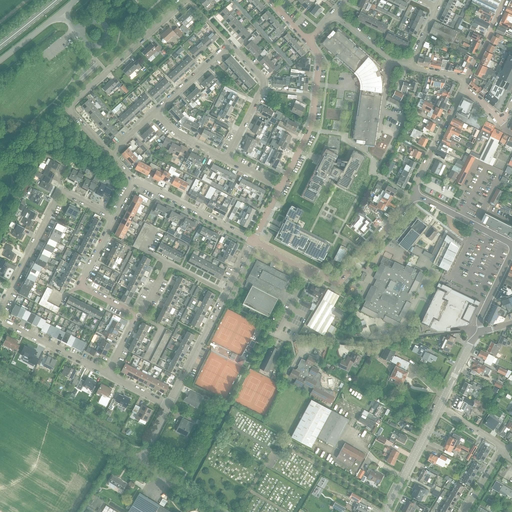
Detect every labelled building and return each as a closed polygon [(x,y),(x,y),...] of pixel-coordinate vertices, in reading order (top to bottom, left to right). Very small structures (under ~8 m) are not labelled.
[(305,0),(301,4),(305,9),(311,3),(309,0),(308,0),(305,0)] [(366,9),(369,2),(364,0),(361,0),(358,6),(366,9)] [(402,0),(398,7),(405,10),(408,3),(402,0)] [(494,14),(501,0),(473,0),(472,3),(481,7),(494,14)] [(260,3),(255,8),(259,13),(264,8),(260,3)] [(452,12),(454,7),(448,3),(445,9),(452,12)] [(320,9),(321,7),(318,5),(318,6),(316,6),(310,13),(316,17),(322,10),(320,9)] [(490,23),(494,14),(481,7),(478,12),(486,16),(484,20),(490,23)] [(192,20),(193,21),(196,18),(191,13),(193,11),(191,8),(179,19),(183,24),(180,27),(186,33),(189,30),(185,26),(192,20)] [(224,19),(231,13),(226,8),(219,14),(224,19)] [(417,15),(423,18),(426,12),(420,9),(417,15)] [(449,18),(452,12),(445,9),(442,15),(449,18)] [(267,20),(272,16),(267,11),(262,16),(267,20)] [(364,23),(367,16),(360,12),(360,13),(357,12),(355,15),(358,16),(357,20),(364,23)] [(502,19),(511,23),(511,15),(505,12),(502,19)] [(229,24),(236,18),(231,13),(224,19),(229,24)] [(420,24),(423,18),(417,15),(414,21),(420,24)] [(446,24),(449,18),(442,15),(440,21),(446,24)] [(271,25),(276,21),(272,16),(267,20),(271,25)] [(370,26),(374,19),(367,16),(364,23),(370,26)] [(234,30),(241,24),(236,18),(229,24),(234,30)] [(474,24),(478,26),(478,25),(487,29),(489,24),(477,18),(475,23),(474,24)] [(377,29),(381,22),(374,19),(370,26),(377,29)] [(511,23),(502,19),(499,24),(500,24),(498,26),(506,30),(507,27),(510,29),(509,31),(511,32),(511,23)] [(275,30),(280,25),(276,21),(271,25),(275,30)] [(418,30),(420,24),(414,21),(411,27),(418,30)] [(381,22),(377,29),(384,33),(388,25),(381,22)] [(457,32),(455,30),(435,22),(430,33),(452,43),(457,32)] [(239,35),(245,29),(241,24),(234,30),(239,35)] [(280,25),(275,30),(280,35),(285,30),(280,25)] [(506,30),(498,26),(495,32),(503,36),(505,32),(511,36),(511,34),(511,32),(509,31),(506,30)] [(178,37),(183,33),(177,27),(173,31),(169,27),(161,35),(163,38),(163,39),(162,40),(162,41),(162,42),(163,42),(164,43),(165,43),(165,42),(166,41),(166,42),(175,34),(178,37)] [(415,36),(418,30),(411,27),(408,33),(415,36)] [(245,29),(239,35),(244,40),(250,34),(247,31),(248,29),(247,28),(245,29)] [(380,67),(378,65),(338,30),(335,32),(333,30),(321,44),(335,56),(336,56),(355,72),(354,73),(356,75),(357,77),(359,79),(360,82),(360,84),(360,87),(360,89),(362,90),(359,116),(356,115),(353,139),(356,140),(356,143),(365,144),(365,145),(373,147),(374,141),(375,133),(384,78),(384,77),(383,76),(382,75),(380,75),(378,70),(379,69),(380,68),(380,67)] [(206,36),(212,43),(218,38),(212,31),(206,36)] [(392,42),(395,35),(388,31),(386,36),(385,39),(392,42)] [(467,36),(473,39),(480,43),(483,37),(476,33),(474,32),(471,38),(467,36)] [(287,43),(292,38),(287,33),(282,38),(287,43)] [(502,40),(503,37),(497,34),(495,37),(493,36),(491,42),(498,46),(497,47),(506,51),(508,46),(505,44),(504,46),(500,44),(502,41),(502,40)] [(399,45),(402,38),(395,35),(392,42),(399,45)] [(207,48),(212,43),(206,36),(201,41),(207,48)] [(251,52),(257,46),(252,41),(254,39),(252,36),(248,41),(250,43),(246,47),(251,52)] [(473,40),(473,39),(467,36),(466,39),(472,41),(470,45),(477,49),(480,44),(473,40)] [(291,47),(296,43),(292,38),(287,43),(291,47)] [(402,38),(399,45),(405,49),(407,46),(409,41),(402,38)] [(201,53),(207,48),(201,41),(196,46),(201,53)] [(158,52),(161,49),(155,43),(153,45),(152,44),(146,49),(147,49),(142,53),(148,59),(157,51),(158,52)] [(296,52),(301,48),(296,43),(291,47),(296,52)] [(438,48),(447,52),(449,47),(440,43),(438,48)] [(477,49),(470,45),(470,46),(464,43),(463,45),(467,47),(468,46),(469,47),(467,51),(468,51),(475,54),(477,49)] [(486,50),(492,53),(495,47),(489,44),(486,50)] [(196,57),(201,53),(196,46),(190,51),(196,57)] [(262,56),(266,52),(264,50),(262,52),(257,46),(251,52),(256,58),(260,54),(262,56)] [(468,51),(467,51),(457,46),(455,50),(463,53),(463,54),(465,55),(463,60),(470,63),(473,58),(466,54),(468,51)] [(301,48),(296,52),(300,57),(305,52),(301,48)] [(265,67),(271,61),(266,56),(268,54),(270,53),(268,51),(266,52),(262,56),(264,58),(260,62),(265,67)] [(483,57),(490,60),(492,57),(494,58),(495,56),(493,55),(486,51),(483,57)] [(424,60),(425,57),(425,56),(426,53),(424,52),(423,55),(423,57),(419,56),(419,58),(417,64),(423,66),(424,60)] [(494,82),(493,84),(492,85),(493,85),(488,93),(484,98),(489,103),(490,104),(498,95),(498,93),(502,95),(505,89),(509,91),(511,84),(511,53),(509,52),(508,54),(510,55),(502,71),(500,70),(498,73),(496,78),(494,82)] [(430,67),(432,55),(432,54),(430,53),(429,58),(425,57),(424,60),(423,66),(430,67)] [(432,55),(430,67),(444,69),(448,61),(442,60),(442,61),(436,60),(437,58),(434,57),(434,56),(432,55)] [(184,61),(190,68),(196,63),(189,56),(184,61)] [(229,67),(236,61),(231,56),(224,61),(227,64),(226,64),(228,68),(229,67)] [(487,66),(490,60),(483,57),(480,63),(487,66)] [(291,72),(298,73),(299,70),(309,72),(309,67),(307,67),(308,59),(303,59),(302,64),(299,64),(299,70),(291,69),(291,72)] [(470,63),(463,60),(463,59),(460,66),(457,64),(454,71),(465,74),(470,63)] [(138,70),(141,67),(136,61),(133,63),(132,62),(126,67),(127,67),(123,71),(128,77),(137,69),(138,70)] [(185,73),(190,68),(184,61),(178,66),(185,73)] [(234,72),(241,67),(236,61),(229,67),(231,69),(231,70),(233,73),(234,72)] [(271,61),(265,67),(270,73),(273,69),(276,71),(280,67),(278,65),(276,67),(271,61)] [(445,70),(451,71),(453,64),(449,62),(445,70)] [(498,73),(496,72),(480,64),(475,74),(482,77),(486,79),(489,75),(496,78),(498,73)] [(180,78),(185,73),(178,66),(173,71),(180,78)] [(238,78),(245,72),(241,67),(234,72),(236,74),(236,75),(238,78)] [(174,83),(180,78),(173,71),(168,76),(174,83)] [(243,84),(250,77),(245,72),(238,78),(239,78),(241,80),(240,81),(243,84)] [(206,79),(212,85),(215,82),(218,85),(222,82),(218,77),(216,79),(212,74),(206,79)] [(250,77),(243,84),(244,83),(246,85),(245,86),(248,89),(255,83),(250,77)] [(160,83),(166,90),(172,85),(165,78),(160,83)] [(283,85),(285,85),(286,78),(283,78),(283,81),(273,79),(273,86),(282,88),(283,85)] [(442,88),(443,85),(445,81),(432,78),(428,78),(427,82),(431,83),(430,86),(442,88)] [(478,94),(482,89),(480,87),(479,87),(474,83),(476,79),(473,78),(469,86),(478,94)] [(118,88),(121,85),(116,79),(113,81),(112,80),(106,85),(107,85),(103,89),(108,95),(117,87),(118,88)] [(209,88),(212,85),(206,79),(201,84),(206,89),(203,91),(207,95),(212,91),(209,88)] [(124,81),(121,85),(127,91),(130,87),(124,81)] [(403,82),(401,90),(405,91),(406,89),(415,91),(417,83),(411,81),(410,84),(403,82)] [(446,91),(451,93),(455,85),(450,83),(450,84),(445,81),(443,85),(446,86),(445,88),(447,89),(446,91)] [(482,89),(478,94),(483,98),(488,91),(486,89),(490,84),(487,82),(482,89)] [(161,95),(166,90),(160,83),(154,88),(161,95)] [(307,90),(307,84),(298,83),(297,83),(297,86),(299,86),(299,89),(288,88),(288,91),(302,93),(303,90),(307,90)] [(93,88),(89,92),(100,104),(103,101),(97,95),(98,94),(93,88)] [(155,100),(161,95),(154,88),(149,93),(155,100)] [(207,95),(203,91),(201,93),(197,88),(192,93),(197,99),(200,96),(203,99),(207,95)] [(451,93),(446,91),(443,89),(441,94),(437,93),(437,95),(435,94),(435,96),(439,97),(440,95),(448,99),(451,93)] [(395,91),(392,97),(400,101),(403,95),(395,91)] [(194,102),(197,99),(192,93),(187,97),(191,102),(189,104),(193,108),(197,105),(194,102)] [(229,100),(236,103),(239,97),(230,93),(227,98),(229,100)] [(140,99),(147,106),(152,101),(146,94),(140,99)] [(445,104),(448,99),(440,95),(439,97),(435,96),(434,98),(437,99),(445,104)] [(387,101),(402,108),(404,104),(389,97),(387,101)] [(470,113),(469,112),(474,102),(464,97),(461,103),(460,103),(458,108),(455,114),(462,118),(463,115),(468,118),(470,113)] [(443,109),(445,104),(437,99),(434,98),(433,101),(435,102),(434,105),(443,109)] [(141,111),(147,106),(140,99),(135,104),(141,111)] [(424,101),(420,99),(417,106),(422,109),(425,111),(426,109),(429,111),(430,109),(434,110),(430,117),(434,119),(436,115),(439,117),(442,110),(424,101)] [(86,112),(93,106),(88,100),(81,106),(86,112)] [(233,109),(236,103),(229,100),(226,105),(233,109)] [(291,111),(300,115),(305,105),(296,100),(294,104),(295,104),(291,111)] [(136,116),(141,111),(135,104),(130,109),(136,116)] [(229,115),(233,109),(226,105),(225,109),(222,107),(220,110),(221,110),(229,115)] [(91,117),(98,111),(93,106),(86,112),(91,117)] [(119,108),(117,106),(112,111),(115,114),(120,109),(119,108)] [(173,116),(179,111),(174,106),(168,111),(173,116)] [(267,120),(272,122),(275,124),(278,119),(271,116),(273,112),(264,107),(261,114),(268,117),(267,120)] [(131,121),(136,116),(130,109),(124,114),(131,121)] [(226,120),(229,115),(221,110),(218,116),(226,120)] [(96,123),(103,116),(98,111),(91,117),(96,123)] [(180,123),(188,116),(186,114),(184,116),(179,111),(173,116),(178,122),(178,121),(180,123)] [(125,126),(131,121),(124,114),(119,119),(125,126)] [(101,128),(108,122),(103,116),(96,123),(101,128)] [(189,130),(193,122),(188,120),(189,117),(188,116),(180,123),(183,126),(183,127),(189,130)] [(463,124),(464,125),(465,124),(453,118),(450,124),(461,129),(463,124)] [(272,122),(267,120),(265,119),(264,122),(258,119),(255,125),(262,129),(264,125),(269,128),(272,122)] [(423,133),(427,135),(429,130),(432,131),(435,124),(424,119),(423,121),(427,123),(426,127),(424,126),(422,130),(423,131),(423,133)] [(286,126),(294,131),(297,125),(289,120),(286,126)] [(193,122),(189,130),(195,133),(198,127),(201,128),(204,123),(199,121),(197,124),(193,122)] [(490,134),(491,135),(494,129),(495,126),(486,121),(482,130),(481,130),(476,140),(480,142),(483,135),(482,135),(483,131),(486,132),(485,134),(485,135),(488,137),(489,137),(490,134)] [(106,133),(113,127),(108,122),(101,128),(106,133)] [(260,133),(262,129),(255,125),(252,131),(257,134),(256,137),(261,139),(263,134),(260,133)] [(287,130),(283,128),(277,125),(276,128),(281,131),(280,133),(283,135),(281,138),(288,142),(292,136),(286,133),(287,130)] [(447,131),(459,136),(461,131),(455,128),(450,125),(447,131)] [(113,127),(106,133),(111,139),(118,133),(113,127)] [(146,131),(152,138),(155,135),(158,138),(162,134),(158,130),(156,132),(151,127),(146,131)] [(216,135),(216,134),(217,133),(213,132),(215,129),(212,128),(210,132),(207,139),(212,142),(216,135)] [(427,135),(413,128),(409,136),(414,139),(415,137),(419,140),(417,144),(424,147),(428,140),(421,137),(422,133),(427,135)] [(472,136),(476,138),(480,131),(475,128),(472,136)] [(207,139),(210,132),(204,129),(201,136),(207,139)] [(479,160),(489,164),(496,150),(499,144),(497,143),(502,133),(494,129),(487,143),(486,145),(479,160)] [(149,141),(152,138),(146,131),(141,136),(145,141),(143,143),(147,147),(151,143),(149,141)] [(458,137),(459,136),(447,131),(444,137),(452,141),(453,137),(454,137),(454,139),(459,141),(461,138),(458,137)] [(217,133),(216,134),(216,135),(212,142),(219,145),(221,140),(222,141),(224,137),(217,133)] [(502,143),(505,144),(509,136),(504,134),(500,142),(496,150),(498,151),(499,149),(500,150),(502,146),(501,145),(502,143)] [(173,153),(177,145),(174,144),(175,142),(166,137),(162,145),(169,149),(168,151),(173,153)] [(266,142),(261,139),(256,137),(255,140),(249,137),(246,143),(253,147),(255,143),(258,144),(259,142),(265,145),(266,142)] [(454,142),(452,141),(444,137),(441,142),(449,146),(451,143),(454,145),(454,144),(454,143),(454,142)] [(285,149),(288,142),(281,138),(279,142),(276,141),(275,142),(273,141),(272,141),(271,143),(270,142),(269,141),(268,143),(273,146),(278,148),(279,146),(285,149)] [(251,150),(253,147),(246,143),(243,149),(248,152),(247,155),(252,157),(254,152),(251,150)] [(449,151),(451,152),(453,149),(449,147),(441,143),(438,148),(448,153),(449,151)] [(177,145),(173,153),(177,156),(180,151),(185,154),(188,148),(181,145),(180,147),(177,145)] [(126,159),(132,153),(130,150),(133,148),(131,146),(122,154),(126,159)] [(277,151),(278,148),(273,146),(271,151),(274,152),(272,156),(279,160),(282,154),(277,151)] [(409,154),(418,159),(421,152),(409,146),(408,149),(411,151),(409,154)] [(444,159),(446,156),(447,157),(448,155),(438,149),(435,155),(444,159)] [(322,160),(320,164),(319,166),(317,165),(313,173),(315,174),(313,177),(312,176),(309,180),(311,181),(310,183),(308,183),(306,187),(308,188),(306,190),(305,189),(303,194),(304,194),(303,198),(313,203),(317,196),(318,196),(319,194),(318,196),(316,195),(317,192),(318,188),(319,189),(320,185),(322,182),(324,179),(324,178),(328,171),(329,171),(328,174),(329,175),(328,176),(334,179),(336,180),(337,180),(338,180),(336,184),(346,190),(346,189),(347,187),(349,187),(349,188),(351,183),(350,182),(351,180),(352,181),(353,181),(355,176),(353,175),(354,173),(356,174),(358,170),(357,169),(358,166),(359,167),(360,167),(364,159),(363,159),(362,158),(363,155),(353,150),(349,157),(347,161),(340,160),(340,159),(337,159),(336,162),(334,162),(338,155),(336,154),(336,151),(327,150),(326,153),(324,152),(322,156),(325,158),(324,161),(323,161),(322,160)] [(138,161),(140,156),(139,155),(136,158),(132,153),(126,159),(131,164),(132,164),(134,167),(136,168),(139,161),(138,161)] [(192,164),(196,156),(191,153),(186,163),(189,165),(187,168),(189,169),(192,164)] [(464,165),(470,168),(475,158),(469,155),(464,165)] [(141,172),(145,165),(140,162),(142,158),(140,156),(138,161),(139,161),(136,168),(135,169),(141,172)] [(196,156),(192,164),(194,165),(195,164),(198,166),(202,158),(196,156)] [(276,166),(279,160),(272,156),(270,160),(267,158),(264,164),(269,166),(270,163),(276,166)] [(406,165),(413,168),(416,163),(405,158),(404,160),(407,162),(406,165)] [(465,162),(462,161),(458,159),(455,166),(461,169),(465,162)] [(43,175),(52,179),(54,175),(49,172),(51,168),(57,171),(60,165),(51,160),(48,165),(43,163),(41,168),(45,170),(43,175)] [(431,171),(439,174),(443,164),(436,160),(431,171)] [(153,171),(156,166),(151,163),(149,166),(145,165),(141,172),(147,175),(150,169),(153,171)] [(216,174),(219,167),(213,164),(210,171),(213,172),(210,178),(213,179),(215,174),(216,174)] [(411,173),(413,168),(406,165),(403,170),(411,173)] [(465,178),(470,168),(464,165),(459,175),(465,178)] [(163,174),(163,173),(159,172),(161,168),(156,166),(153,171),(156,172),(153,178),(159,181),(160,179),(160,178),(163,174)] [(172,177),(175,172),(176,169),(171,166),(168,173),(164,171),(163,173),(163,174),(160,178),(160,179),(166,182),(169,176),(172,177)] [(219,181),(225,170),(219,167),(216,174),(218,175),(216,180),(219,181)] [(79,170),(78,172),(73,170),(68,179),(73,183),(76,177),(81,179),(84,173),(79,170)] [(227,179),(230,173),(225,170),(219,181),(221,178),(226,181),(227,179)] [(408,179),(411,173),(403,170),(401,175),(408,179)] [(448,177),(455,180),(458,174),(451,170),(448,177)] [(178,188),(182,180),(178,178),(180,174),(175,172),(172,177),(175,179),(172,184),(178,188)] [(230,194),(233,188),(236,184),(233,183),(236,176),(230,173),(227,179),(230,181),(228,185),(231,187),(229,190),(223,187),(221,190),(228,193),(230,194)] [(52,179),(43,175),(42,174),(40,179),(42,180),(39,186),(49,191),(52,185),(50,184),(52,179)] [(210,184),(212,181),(206,178),(207,175),(204,174),(201,180),(210,184)] [(406,183),(408,179),(401,175),(398,180),(406,183)] [(462,184),(465,178),(459,175),(455,181),(462,184)] [(182,180),(178,188),(184,191),(187,185),(190,186),(192,181),(187,178),(185,182),(182,180)] [(93,179),(92,182),(86,179),(81,189),(87,192),(90,186),(94,188),(98,182),(93,179)] [(196,200),(199,194),(196,193),(198,188),(195,187),(199,180),(196,179),(188,193),(191,195),(190,197),(196,200)] [(244,190),(244,188),(248,182),(242,179),(238,185),(243,187),(242,189),(244,190)] [(403,189),(406,183),(398,180),(397,182),(395,180),(394,182),(403,189)] [(250,191),(253,185),(248,182),(244,188),(250,191)] [(108,185),(107,187),(101,184),(96,194),(102,197),(105,191),(109,194),(113,187),(108,185)] [(256,194),(259,188),(253,185),(250,191),(253,193),(251,196),(254,198),(256,194)] [(207,199),(213,188),(210,186),(205,197),(201,195),(202,193),(200,192),(199,194),(196,200),(201,203),(205,197),(207,199)] [(384,191),(393,196),(396,191),(387,186),(384,191)] [(30,200),(40,205),(43,200),(40,198),(43,194),(33,188),(30,193),(33,194),(30,200)] [(213,209),(216,203),(213,202),(215,197),(213,196),(216,189),(213,188),(207,199),(210,200),(207,206),(213,209)] [(259,188),(256,194),(259,196),(257,200),(260,202),(263,197),(262,197),(265,191),(259,188)] [(490,201),(497,204),(504,192),(497,189),(490,201)] [(393,196),(384,191),(382,190),(379,195),(382,196),(390,201),(393,196)] [(140,204),(142,201),(146,203),(147,200),(143,198),(143,199),(135,195),(132,200),(140,204)] [(387,206),(390,201),(382,196),(380,199),(375,196),(374,198),(387,206)] [(384,211),(387,206),(374,198),(373,200),(378,203),(376,206),(370,203),(369,204),(366,202),(364,205),(367,207),(368,206),(375,210),(377,207),(384,211)] [(144,206),(140,204),(132,200),(129,206),(137,210),(139,206),(143,208),(144,206)] [(158,214),(162,206),(160,205),(161,202),(157,200),(154,206),(156,208),(154,212),(158,214)] [(219,212),(222,206),(219,204),(220,202),(217,200),(216,203),(213,209),(219,212)] [(222,206),(219,212),(224,215),(228,209),(224,207),(226,205),(223,203),(222,206)] [(70,216),(75,206),(70,204),(65,214),(70,216)] [(167,215),(170,207),(166,205),(165,208),(162,206),(158,214),(163,217),(165,214),(167,215)] [(75,206),(70,216),(75,219),(81,209),(75,206)] [(142,212),(137,210),(129,206),(127,212),(134,216),(134,215),(136,212),(140,214),(142,212)] [(88,207),(86,211),(93,215),(96,210),(88,207)] [(172,221),(176,213),(173,212),(175,210),(170,207),(167,215),(169,216),(167,219),(172,221)] [(246,213),(252,216),(255,210),(249,207),(247,210),(246,209),(244,212),(246,213)] [(289,210),(285,217),(282,223),(283,224),(283,223),(284,224),(282,228),(281,227),(280,227),(277,234),(280,235),(278,239),(287,244),(288,242),(292,243),(291,246),(296,248),(297,246),(300,248),(299,250),(304,252),(305,250),(309,252),(308,254),(317,259),(319,256),(323,258),(326,252),(327,252),(330,245),(299,229),(301,225),(297,223),(303,211),(297,207),(296,208),(294,207),(292,211),(289,210)] [(29,218),(34,220),(38,214),(25,208),(21,216),(23,217),(20,222),(31,228),(34,222),(29,219),(29,218)] [(139,217),(134,215),(134,216),(127,212),(124,217),(131,221),(132,221),(133,217),(138,220),(139,217)] [(181,221),(184,215),(180,212),(179,215),(176,213),(172,221),(177,224),(179,220),(181,221)] [(249,222),(252,216),(246,213),(245,216),(243,215),(241,218),(249,222)] [(511,225),(485,213),(481,222),(487,224),(486,225),(511,237),(511,225)] [(92,224),(99,228),(102,222),(100,221),(102,217),(95,214),(93,217),(95,218),(92,224)] [(186,228),(190,220),(187,219),(189,217),(184,215),(181,221),(183,222),(181,226),(186,228)] [(136,223),(132,221),(131,221),(124,217),(121,223),(128,227),(129,226),(130,223),(135,225),(136,223)] [(368,226),(371,222),(365,217),(361,222),(359,220),(353,226),(357,229),(363,235),(370,227),(368,226)] [(246,227),(249,222),(241,218),(240,221),(238,220),(237,223),(240,224),(246,227)] [(421,235),(420,234),(427,226),(418,219),(411,227),(409,225),(397,240),(400,243),(399,244),(407,251),(421,235)] [(190,220),(186,228),(191,231),(193,227),(195,228),(198,222),(194,220),(193,222),(190,220)] [(53,227),(63,232),(65,227),(55,222),(53,227)] [(12,235),(22,240),(25,235),(19,232),(21,227),(15,223),(12,228),(15,229),(12,235)] [(133,229),(129,226),(128,227),(121,223),(118,228),(126,232),(128,229),(132,231),(133,229)] [(97,233),(99,228),(92,224),(89,229),(97,233)] [(60,237),(63,232),(53,227),(50,232),(60,237)] [(204,237),(208,229),(203,227),(202,229),(199,227),(194,236),(193,240),(194,241),(196,237),(198,238),(200,234),(204,236),(202,240),(204,241),(205,237),(204,237)] [(436,234),(438,236),(440,234),(438,232),(432,227),(426,235),(431,240),(436,234)] [(130,234),(126,232),(118,228),(115,234),(123,238),(125,234),(129,236),(130,234)] [(94,239),(97,233),(89,229),(86,235),(94,239)] [(210,240),(214,232),(208,229),(204,237),(205,237),(209,239),(207,243),(209,244),(211,240),(210,240)] [(57,242),(60,237),(50,232),(47,237),(57,242)] [(210,240),(211,240),(214,242),(212,245),(214,246),(216,243),(215,242),(219,235),(214,232),(210,240)] [(434,263),(433,263),(445,269),(446,270),(448,271),(452,262),(460,245),(447,234),(442,246),(437,255),(434,263)] [(91,244),(94,239),(86,235),(83,240),(91,244)] [(55,247),(57,242),(47,237),(45,242),(55,247)] [(88,250),(91,244),(83,240),(81,246),(88,250)] [(228,246),(235,250),(238,245),(231,241),(229,245),(225,244),(224,246),(228,247),(228,246)] [(52,252),(55,247),(45,242),(42,247),(52,252)] [(113,247),(120,251),(123,245),(116,242),(113,247)] [(163,253),(167,246),(161,243),(157,250),(163,253)] [(3,256),(13,261),(16,255),(11,252),(13,248),(7,244),(4,249),(6,250),(3,256)] [(334,259),(340,262),(347,248),(341,245),(334,259)] [(85,255),(88,250),(81,246),(78,252),(85,255)] [(168,256),(172,248),(167,246),(163,253),(168,256)] [(233,256),(235,250),(228,246),(228,247),(226,251),(222,249),(221,251),(225,253),(225,252),(233,256)] [(50,257),(52,252),(42,247),(40,252),(50,257)] [(117,257),(120,251),(113,247),(110,253),(117,257)] [(174,259),(178,251),(172,248),(168,256),(174,259)] [(178,251),(174,259),(179,262),(183,254),(178,251)] [(47,263),(50,257),(40,252),(37,257),(47,263)] [(72,258),(79,262),(82,256),(75,252),(72,258)] [(230,261),(233,256),(225,252),(225,253),(223,256),(220,254),(217,259),(224,263),(226,259),(230,261)] [(115,262),(117,257),(110,253),(107,258),(115,262)] [(198,259),(198,258),(195,257),(196,256),(192,254),(188,263),(195,266),(198,259)] [(141,261),(148,265),(151,259),(144,256),(141,261)] [(44,268),(47,263),(37,257),(34,262),(34,263),(42,267),(44,268)] [(205,262),(202,260),(202,259),(198,257),(198,258),(198,259),(195,266),(201,269),(205,262)] [(365,301),(360,311),(375,319),(377,313),(381,315),(400,273),(398,273),(401,265),(394,262),(383,257),(380,262),(381,263),(380,263),(373,278),(378,280),(374,287),(371,285),(364,300),(365,301)] [(77,267),(79,262),(72,258),(69,263),(77,267)] [(112,268),(115,262),(107,258),(104,264),(112,268)] [(270,265),(269,267),(257,260),(247,279),(248,280),(244,286),(250,289),(242,304),(250,308),(248,312),(258,317),(260,313),(268,317),(281,292),(280,291),(281,290),(284,285),(285,286),(290,277),(271,268),(272,266),(270,265)] [(145,271),(148,265),(141,261),(138,267),(145,271)] [(211,265),(208,264),(209,263),(205,261),(205,262),(201,269),(207,273),(211,265)] [(34,263),(34,262),(33,262),(30,267),(40,272),(42,267),(34,263)] [(74,273),(77,267),(69,263),(66,269),(74,273)] [(218,268),(215,267),(215,266),(212,264),(211,265),(207,273),(214,276),(218,268)] [(400,273),(381,315),(382,314),(385,315),(382,320),(397,328),(402,317),(404,318),(411,303),(406,301),(409,294),(413,296),(420,281),(424,275),(422,274),(423,271),(414,267),(413,269),(406,265),(405,267),(401,265),(398,273),(400,273)] [(37,277),(40,272),(30,267),(27,272),(37,277)] [(142,276),(145,271),(138,267),(135,272),(142,276)] [(218,268),(214,276),(220,279),(224,272),(221,270),(222,269),(218,267),(218,268)] [(71,278),(74,273),(66,269),(64,274),(71,278)] [(35,282),(37,277),(27,272),(25,277),(35,282)] [(140,282),(142,276),(135,272),(132,278),(140,282)] [(68,283),(71,278),(64,274),(61,280),(68,283)] [(99,285),(104,275),(103,277),(97,274),(94,282),(99,285)] [(105,287),(108,280),(110,278),(104,275),(99,285),(105,287)] [(511,289),(511,286),(511,277),(508,275),(503,285),(502,287),(509,290),(509,288),(511,289)] [(176,282),(183,285),(186,280),(179,276),(176,282)] [(32,287),(35,282),(25,277),(22,282),(32,287)] [(137,287),(140,282),(132,278),(129,283),(137,287)] [(65,289),(68,283),(61,280),(58,285),(65,289)] [(108,280),(105,287),(110,290),(114,283),(108,280)] [(30,292),(32,287),(22,282),(20,287),(30,292)] [(180,291),(183,285),(176,282),(173,287),(180,291)] [(134,292),(137,287),(129,283),(126,289),(134,292)] [(437,286),(420,323),(439,332),(449,331),(448,327),(449,326),(450,327),(463,326),(464,325),(465,325),(466,325),(467,325),(468,324),(469,323),(470,323),(480,302),(476,299),(475,300),(451,289),(452,288),(447,286),(443,284),(442,285),(439,283),(437,286)] [(308,293),(319,298),(323,290),(312,285),(308,293)] [(27,297),(30,292),(20,287),(17,292),(27,297)] [(178,296),(180,291),(173,287),(170,292),(178,296)] [(508,292),(509,290),(502,287),(501,288),(496,299),(498,300),(500,299),(501,299),(511,295),(508,292)] [(131,298),(134,292),(126,289),(124,294),(131,298)] [(205,296),(212,300),(215,294),(208,291),(205,296)] [(175,302),(178,296),(170,292),(167,298),(175,302)] [(331,310),(333,306),(339,296),(338,295),(333,292),(328,303),(322,300),(307,326),(323,335),(334,318),(328,314),(330,312),(339,318),(343,312),(335,308),(334,311),(331,310)] [(128,304),(131,298),(124,294),(121,300),(128,304)] [(72,306),(75,299),(70,296),(66,303),(72,306)] [(209,306),(212,300),(205,296),(202,302),(209,306)] [(172,307),(175,302),(167,298),(165,303),(172,307)] [(49,303),(47,301),(41,299),(39,304),(47,308),(49,303)] [(77,309),(81,302),(75,299),(72,306),(77,309)] [(83,312),(86,305),(81,302),(77,309),(83,312)] [(206,311),(209,306),(202,302),(199,307),(206,311)] [(169,313),(172,307),(165,303),(162,309),(169,313)] [(487,321),(493,324),(504,321),(508,311),(501,308),(501,307),(495,304),(487,321)] [(15,317),(21,307),(15,305),(10,315),(15,317)] [(88,315),(92,307),(86,305),(83,312),(88,315)] [(20,320),(26,310),(21,307),(15,317),(20,320)] [(94,317),(97,310),(92,307),(88,315),(94,317)] [(204,317),(206,311),(199,307),(196,313),(204,317)] [(166,318),(169,313),(162,309),(159,314),(166,318)] [(26,322),(31,312),(26,310),(20,320),(26,322)] [(97,310),(94,317),(99,320),(103,313),(97,310)] [(31,325),(36,315),(31,312),(26,322),(31,325)] [(201,322),(204,317),(196,313),(194,318),(201,322)] [(108,324),(118,329),(121,324),(119,322),(121,318),(113,314),(108,324)] [(163,324),(166,318),(159,314),(156,320),(163,324)] [(36,328),(41,318),(36,315),(31,325),(36,328)] [(45,322),(46,320),(41,318),(36,328),(41,330),(45,322)] [(198,328),(201,322),(194,318),(191,324),(198,328)] [(50,325),(45,322),(41,330),(40,332),(45,335),(50,325)] [(139,328),(147,332),(150,326),(142,322),(139,328)] [(115,335),(118,329),(108,324),(107,326),(109,328),(107,331),(115,335)] [(50,337),(55,327),(50,325),(45,335),(50,337)] [(55,340),(60,330),(55,327),(50,337),(55,340)] [(144,337),(147,332),(139,328),(137,333),(144,337)] [(60,342),(65,332),(60,330),(55,340),(60,342)] [(166,330),(153,356),(150,362),(155,364),(171,333),(166,330)] [(184,337),(191,341),(194,335),(187,331),(184,337)] [(65,345),(70,335),(65,332),(60,342),(65,345)] [(141,343),(144,337),(137,333),(134,339),(141,343)] [(70,347),(75,337),(70,335),(65,345),(70,347)] [(455,342),(457,339),(448,335),(447,338),(444,336),(442,340),(444,341),(440,348),(448,352),(453,341),(455,342)] [(16,352),(17,351),(20,346),(16,344),(18,341),(7,336),(3,344),(13,349),(13,351),(16,352)] [(75,350),(81,340),(75,337),(70,347),(75,350)] [(189,346),(191,341),(184,337),(181,342),(189,346)] [(502,344),(506,346),(508,340),(501,337),(499,342),(502,344)] [(138,348),(141,343),(134,339),(131,344),(138,348)] [(81,340),(75,350),(81,353),(86,342),(81,340)] [(100,346),(108,350),(111,344),(103,340),(100,346)] [(186,352),(189,346),(181,342),(179,348),(186,352)] [(498,344),(497,345),(492,342),(487,351),(493,354),(494,352),(497,353),(501,345),(498,344)] [(135,354),(138,348),(131,344),(128,350),(135,354)] [(108,350),(100,346),(98,345),(95,350),(92,349),(89,354),(98,358),(100,353),(105,356),(108,350)] [(245,358),(246,359),(252,348),(247,345),(241,356),(240,355),(236,362),(242,365),(245,358)] [(29,347),(28,349),(24,346),(20,354),(31,359),(35,350),(29,347)] [(260,368),(266,371),(277,349),(271,346),(260,368)] [(363,353),(369,356),(372,350),(366,347),(363,353)] [(396,356),(396,357),(394,356),(395,352),(385,347),(380,357),(390,362),(392,358),(395,359),(394,361),(397,363),(390,377),(395,380),(394,382),(395,382),(398,384),(399,384),(400,382),(402,383),(407,372),(405,371),(407,367),(409,363),(396,356)] [(433,360),(436,362),(438,358),(427,352),(428,350),(422,347),(420,352),(424,354),(423,358),(432,363),(433,360),(433,361),(433,360)] [(183,357),(186,352),(179,348),(176,353),(183,357)] [(495,357),(481,350),(478,356),(486,360),(485,362),(491,366),(495,357)] [(180,362),(183,357),(176,353),(173,359),(180,362)] [(353,361),(357,363),(361,357),(353,353),(351,357),(348,356),(345,362),(341,360),(338,366),(348,371),(353,361)] [(48,356),(43,354),(38,364),(43,367),(43,365),(52,370),(57,360),(48,356)] [(292,369),(288,376),(295,379),(294,382),(292,385),(299,389),(301,386),(302,383),(312,389),(310,393),(324,401),(330,404),(334,397),(333,396),(332,392),(331,392),(330,392),(329,392),(328,392),(327,392),(326,391),(324,390),(323,390),(322,389),(321,387),(320,386),(320,385),(319,384),(319,383),(319,381),(319,380),(319,379),(319,377),(320,376),(320,375),(317,373),(319,369),(312,366),(316,359),(309,355),(306,361),(301,358),(299,363),(299,364),(297,369),(296,371),(292,369)] [(177,368),(180,362),(173,359),(170,364),(177,368)] [(481,371),(483,372),(486,367),(475,361),(473,364),(474,364),(472,370),(477,372),(477,373),(480,375),(481,371)] [(126,374),(131,366),(125,363),(121,371),(126,374)] [(132,377),(136,369),(134,367),(135,365),(132,364),(131,366),(126,374),(132,377)] [(174,374),(177,368),(170,364),(167,370),(174,374)] [(71,368),(70,369),(65,366),(62,373),(72,379),(76,371),(71,368)] [(137,380),(142,372),(139,370),(140,369),(137,367),(136,369),(132,377),(137,380)] [(143,383),(148,373),(142,370),(142,372),(137,380),(143,383)] [(148,385),(153,375),(151,374),(151,373),(149,372),(148,373),(143,383),(148,385)] [(153,388),(158,380),(155,378),(156,376),(154,375),(153,375),(148,385),(153,388)] [(94,383),(95,382),(87,377),(85,381),(81,379),(76,388),(81,390),(83,385),(92,389),(94,385),(95,384),(94,383)] [(159,391),(163,383),(158,380),(153,388),(159,391)] [(469,391),(472,392),(476,383),(473,382),(471,385),(465,382),(460,392),(467,395),(469,391)] [(163,383),(159,391),(164,394),(169,386),(163,383)] [(98,402),(105,406),(110,398),(107,397),(111,389),(101,384),(97,391),(102,394),(98,402)] [(197,407),(202,397),(190,391),(188,397),(186,396),(183,400),(197,407)] [(126,396),(125,398),(119,394),(116,401),(122,404),(121,406),(125,408),(130,398),(126,396)] [(360,408),(362,404),(342,396),(340,400),(360,408)] [(471,405),(473,402),(463,397),(462,399),(458,397),(453,407),(458,409),(461,411),(464,405),(466,405),(467,403),(471,405)] [(317,437),(335,446),(349,420),(311,400),(291,437),(311,447),(317,437)] [(140,418),(147,421),(152,410),(142,405),(135,418),(139,420),(140,418)] [(362,424),(366,417),(365,417),(367,412),(364,410),(363,413),(364,413),(363,415),(361,414),(358,421),(362,424)] [(367,426),(370,420),(369,419),(371,416),(369,415),(367,418),(366,417),(362,424),(367,426)] [(499,419),(498,421),(490,416),(485,424),(493,430),(496,426),(498,427),(502,421),(499,419)] [(176,431),(186,436),(193,424),(182,418),(176,431)] [(370,420),(367,426),(371,429),(376,420),(373,418),(371,420),(370,420)] [(402,428),(410,432),(412,426),(411,425),(412,425),(403,420),(404,419),(401,418),(399,422),(402,423),(401,427),(403,427),(402,428)] [(511,426),(511,424),(511,422),(510,422),(508,425),(507,426),(504,424),(502,427),(497,434),(504,438),(507,433),(504,431),(505,429),(506,427),(509,429),(511,426)] [(360,434),(365,438),(369,431),(364,428),(360,434)] [(397,440),(404,443),(407,437),(395,431),(393,434),(399,436),(397,440)] [(447,442),(460,449),(462,446),(458,444),(457,444),(456,444),(457,443),(456,443),(457,440),(459,441),(461,437),(454,434),(452,437),(450,436),(447,442)] [(377,441),(384,444),(386,440),(379,436),(377,441)] [(459,452),(460,449),(447,442),(444,448),(445,449),(444,452),(452,456),(454,453),(451,452),(452,449),(454,450),(454,449),(455,450),(459,452)] [(355,462),(359,464),(365,454),(345,443),(336,458),(351,466),(355,458),(356,459),(355,462)] [(480,451),(487,455),(491,449),(484,445),(480,451)] [(389,455),(396,459),(399,453),(392,449),(389,455)] [(483,462),(487,455),(480,451),(476,458),(483,462)] [(441,459),(440,461),(438,460),(439,458),(431,454),(428,460),(435,464),(436,463),(443,466),(447,458),(441,455),(440,458),(441,459)] [(395,461),(396,459),(389,455),(386,461),(393,465),(395,461)] [(470,468),(477,472),(481,466),(474,462),(470,468)] [(437,476),(439,473),(429,468),(428,470),(427,470),(426,471),(423,469),(419,478),(427,482),(430,476),(430,475),(431,473),(437,476)] [(473,479),(477,472),(470,468),(466,475),(473,479)] [(360,469),(356,476),(360,479),(364,472),(360,469)] [(376,472),(376,474),(370,471),(367,477),(379,483),(383,476),(376,472)] [(469,485),(473,479),(466,475),(462,481),(469,485)] [(119,488),(122,490),(126,485),(123,483),(123,482),(112,476),(109,482),(110,483),(108,485),(114,489),(116,486),(119,488)] [(503,485),(496,481),(492,488),(498,493),(500,490),(503,485)] [(454,488),(462,493),(465,488),(457,483),(454,488)] [(424,493),(426,494),(428,491),(416,484),(414,488),(415,489),(412,496),(421,501),(424,493)] [(500,490),(498,492),(505,496),(507,494),(509,489),(503,485),(500,490)] [(432,494),(437,497),(441,488),(437,486),(435,490),(434,490),(432,494)] [(459,498),(462,493),(454,488),(451,493),(459,498)] [(349,497),(358,503),(361,498),(352,492),(349,497)] [(169,511),(140,493),(128,511),(117,511),(106,505),(101,511),(169,511)] [(456,502),(459,498),(451,493),(448,498),(456,502)] [(453,507),(456,502),(448,498),(445,503),(453,507)] [(402,511),(409,511),(414,504),(407,500),(402,511)] [(332,507),(340,511),(342,511),(345,509),(334,502),(332,507)] [(359,511),(361,511),(368,511),(370,510),(365,508),(366,506),(359,503),(356,509),(359,511)] [(450,511),(453,507),(445,503),(443,508),(450,511)]
